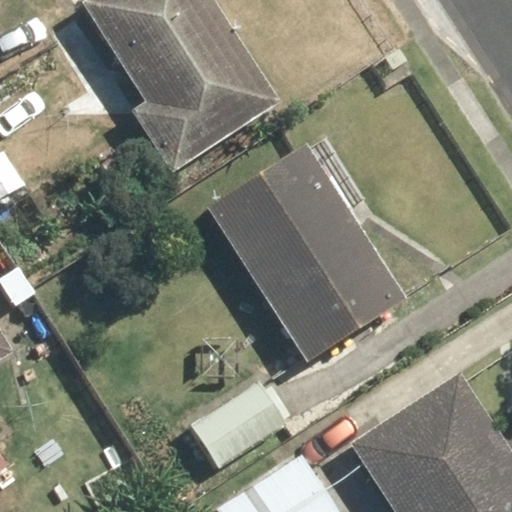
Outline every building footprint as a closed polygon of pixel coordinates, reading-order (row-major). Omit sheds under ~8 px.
[(214,0),(99,0),(90,5),(183,162),(278,106),(214,0)] [(313,144),(212,205),(308,361),(409,300),(313,144)] [(0,363),(9,359),(0,343),(0,363)] [(400,511),(511,511),(511,451),(465,376),(357,442),(400,511)] [(194,428),(221,469),(291,421),(265,381),(194,428)] [(0,451),(0,473),(11,465),(0,451)] [(216,506),(220,511),(339,511),(303,453),(216,506)]
